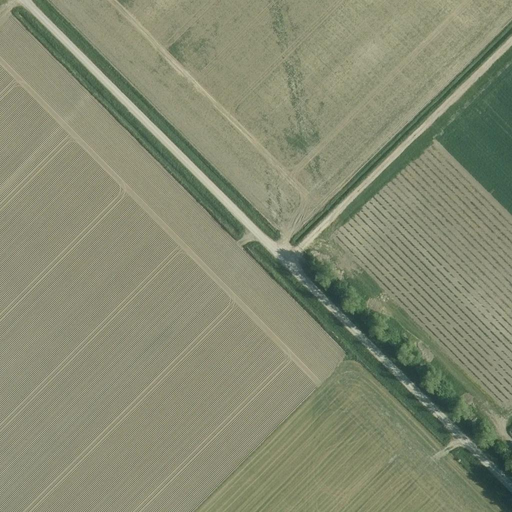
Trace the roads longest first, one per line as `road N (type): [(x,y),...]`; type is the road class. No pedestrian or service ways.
road 1 (unclassified): [(511,488),(23,0)]
road 2 (track): [(287,263),(511,40)]
